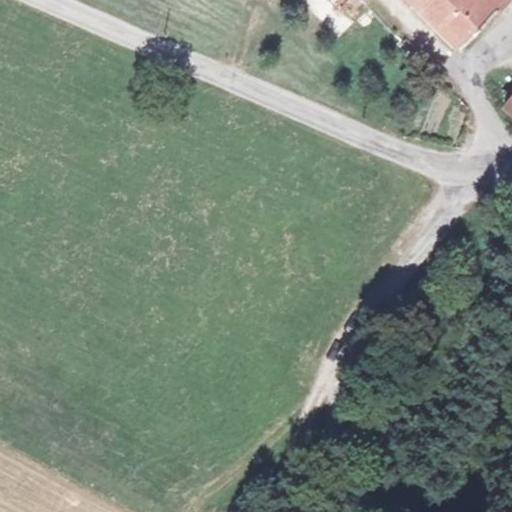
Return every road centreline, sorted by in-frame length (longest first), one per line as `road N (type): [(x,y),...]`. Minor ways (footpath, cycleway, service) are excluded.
road 1 (tertiary): [(42,0),(456,176)]
road 2 (unclassified): [(456,176),(365,298),(303,443),(263,511)]
